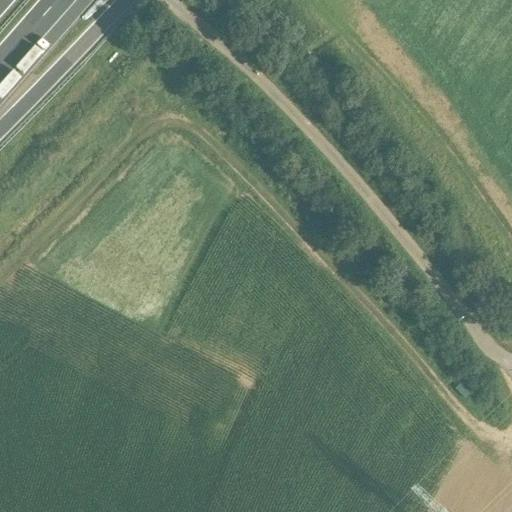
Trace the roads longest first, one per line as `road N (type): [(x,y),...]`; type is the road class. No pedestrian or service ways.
road 1 (unclassified): [(511,368),(320,141),(169,0)]
road 2 (motorway): [(0,132),(125,0)]
